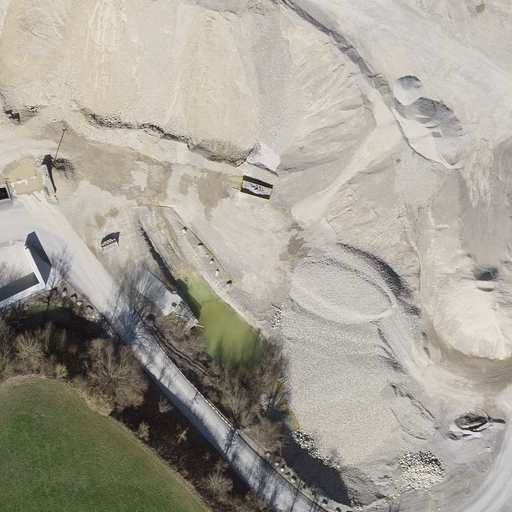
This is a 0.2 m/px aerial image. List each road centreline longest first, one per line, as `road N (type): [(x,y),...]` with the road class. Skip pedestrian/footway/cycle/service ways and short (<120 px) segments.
road 1 (track): [(299,511),(199,416),(114,285),(65,245),(0,241)]
road 2 (track): [(336,0),(511,104)]
